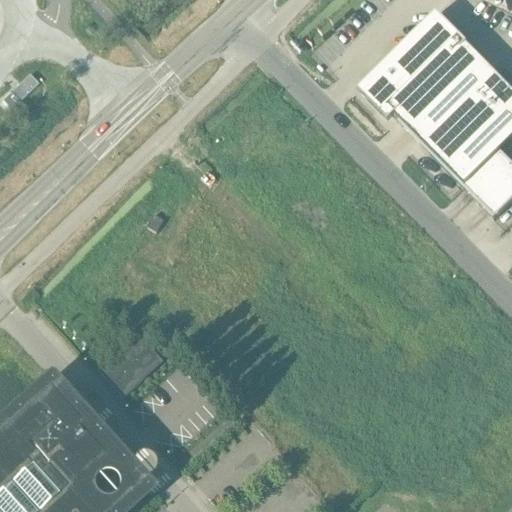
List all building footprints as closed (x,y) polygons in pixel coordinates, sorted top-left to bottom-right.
[(435,17),(356,95),(387,126),(395,119),(465,190),(463,192),(493,222),(511,203),(511,168),(500,156),(511,143),(511,94),(466,49),(467,48),(435,17)] [(28,78),(0,104),(9,114),(37,88),(28,78)] [(230,229),(185,273),(371,460),(387,444),(454,511),(469,511),(511,469),(252,207),(249,210),(230,229)] [(154,221),(147,233),(156,238),(164,226),(154,221)] [(135,341),(133,343),(108,364),(100,371),(98,372),(120,397),(122,395),(156,365),(140,347),(135,341)] [(0,511),(154,511),(158,509),(91,435),(50,392),(44,399),(39,403),(0,437),(0,511)]
